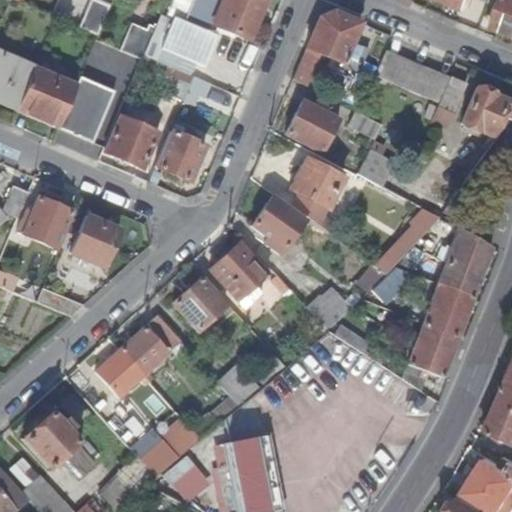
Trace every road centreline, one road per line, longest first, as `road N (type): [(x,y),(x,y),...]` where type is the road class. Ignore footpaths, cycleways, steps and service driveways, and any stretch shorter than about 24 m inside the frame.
road 1 (tertiary): [(511,279),(459,410),(397,511)]
road 2 (residential): [(0,401),(191,226)]
road 3 (residential): [(191,226),(218,198),(299,0)]
road 4 (residential): [(0,138),(191,226)]
road 5 (residential): [(360,0),(511,63)]
